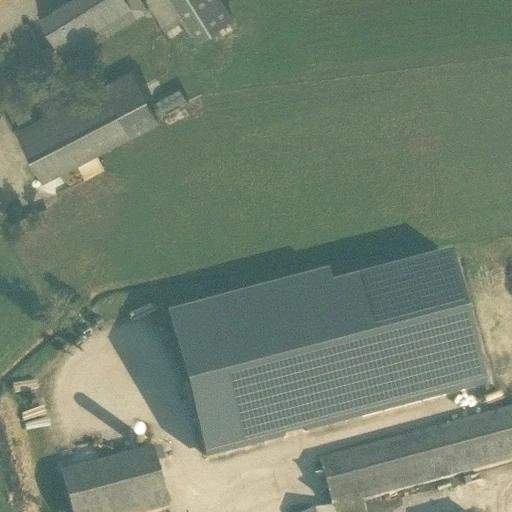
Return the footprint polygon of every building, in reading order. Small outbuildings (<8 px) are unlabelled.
[(67,0),(56,7),(38,17),(58,50),(131,6),(126,0),(67,0)] [(219,0),(172,0),(196,40),(231,19),(219,0)] [(42,180),(128,134),(130,137),(159,121),(132,68),(102,84),(33,120),(27,108),(13,116),(19,128),(15,130),(42,180)] [(205,464),(486,389),(451,259),(330,292),(327,280),(168,323),(205,464)] [(363,511),(361,503),(511,462),(511,410),(319,462),(332,509),(322,511),(363,511)] [(70,511),(168,511),(170,511),(153,451),(61,476),(70,511)]
